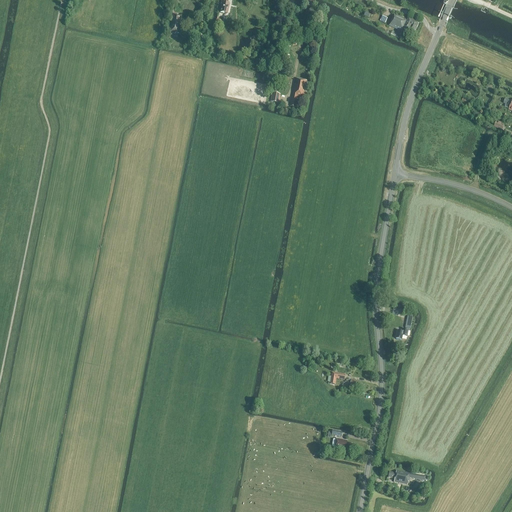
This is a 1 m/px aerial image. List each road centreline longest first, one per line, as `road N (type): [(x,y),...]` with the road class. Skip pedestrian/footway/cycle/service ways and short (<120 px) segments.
road 1 (tertiary): [(359,511),(379,394),(375,287),(394,173)]
road 2 (tertiary): [(394,173),(412,93),(438,33)]
road 3 (unclassified): [(511,208),(464,187),(394,173)]
